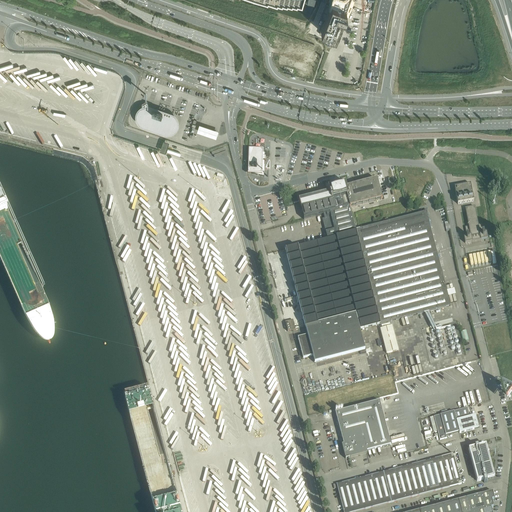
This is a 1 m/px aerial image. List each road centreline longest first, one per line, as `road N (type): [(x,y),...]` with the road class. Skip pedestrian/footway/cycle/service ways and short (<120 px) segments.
road 1 (unclassified): [(247,194),(380,161),(434,169),(504,431)]
road 2 (unclassified): [(323,481),(247,194)]
road 3 (secondary): [(0,13),(227,91)]
road 4 (secondary): [(228,78),(0,3)]
road 5 (unclassified): [(323,481),(504,431)]
road 6 (secondary): [(114,0),(223,47),(228,78)]
road 7 (secondary): [(238,94),(283,111),(373,126)]
road 8 (secondary): [(373,126),(511,124)]
road 9 (secondary): [(247,60),(238,38),(138,0)]
road 10 (secondary): [(511,113),(382,110)]
